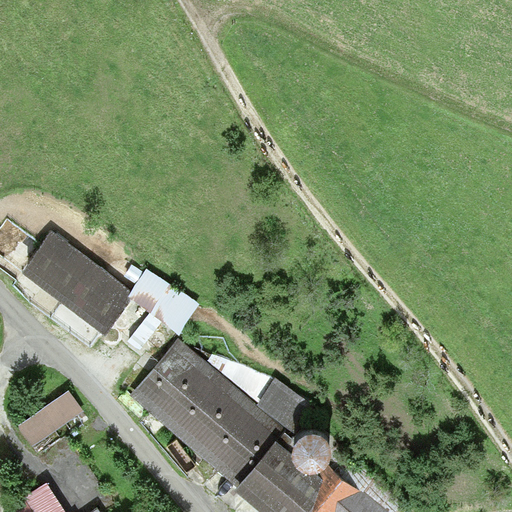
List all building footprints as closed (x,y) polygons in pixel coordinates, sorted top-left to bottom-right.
[(44,229),(18,260),(92,321),(117,289),(44,229)] [(124,292),(172,325),(189,301),(141,268),(124,292)] [(175,339),(128,393),(226,477),(262,436),(272,424),(252,406),(175,339)] [(274,380),(252,406),(272,424),(287,436),(309,411),(274,380)] [(62,391),(16,424),(36,452),(74,424),(69,417),(76,411),(62,391)] [(268,511),(304,472),(262,436),(226,477),(265,511),(268,511)] [(304,472),(268,511),(338,511),(354,494),(314,460),(304,472)] [(58,511),(39,483),(2,508),(5,511),(58,511)] [(374,511),(354,494),(338,511),(374,511)]
